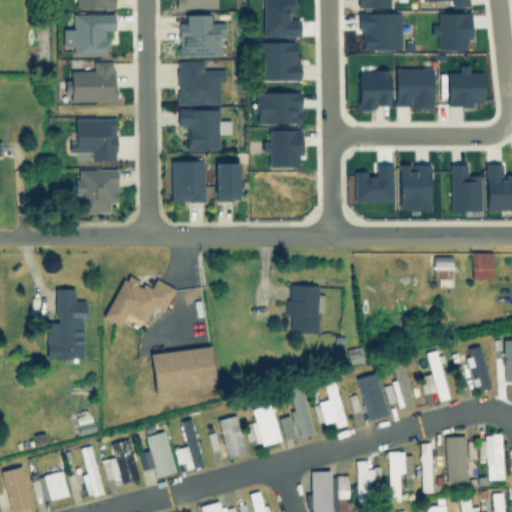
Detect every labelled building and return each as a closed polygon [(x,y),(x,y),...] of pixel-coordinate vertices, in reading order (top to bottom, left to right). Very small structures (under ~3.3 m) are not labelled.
[(112,8),(112,0),(74,0),(74,8),(112,8)] [(174,8),(174,0),(215,0),(215,7),(174,8)] [(297,36),(261,36),(261,0),(291,0),(291,10),(288,10),(288,19),(297,19),(297,36)] [(399,12),(399,49),(361,49),(361,29),(356,29),(356,12),(399,12)] [(436,49),(436,12),(469,12),(469,38),(465,38),(465,49),(436,49)] [(72,55),(71,46),(61,47),(61,29),(71,29),(71,14),(113,13),(113,30),(103,30),(104,55),(72,55)] [(218,55),(177,56),(177,23),(184,23),(184,14),(209,14),(209,22),(223,22),(223,33),(218,33),(218,55)] [(298,80),(256,81),(255,42),(294,41),(295,62),(298,62),(298,80)] [(176,61),(201,60),(202,69),(224,68),(224,81),(218,81),(218,103),(177,104),(176,61)] [(114,100),(69,101),(68,70),(92,70),(92,62),(113,61),(114,100)] [(393,68),(431,68),(431,109),(407,109),(407,105),(393,105),(393,68)] [(387,71),(387,105),(373,105),(373,110),(356,110),(356,71),(387,71)] [(446,105),(446,72),(481,72),(481,100),(471,100),(471,105),(446,105)] [(255,123),(255,92),(299,91),(299,122),(255,123)] [(218,108),(218,149),(185,150),(185,138),(186,138),(186,126),(176,126),(176,109),(218,108)] [(114,118),(114,160),(90,160),(89,152),(74,152),(73,118),(114,118)] [(267,166),(266,129),(299,129),(300,155),(296,155),(297,165),(267,166)] [(202,160),(203,202),(186,202),(186,201),(182,201),(182,203),(170,203),(170,161),(202,160)] [(238,162),(238,197),(231,197),(231,199),(214,200),(213,162),(238,162)] [(511,210),(484,210),(484,163),(500,163),(500,174),(511,174),(511,210)] [(391,201),(353,201),(353,171),(365,171),(365,174),(374,174),(374,164),(391,164),(391,201)] [(429,210),(397,210),(396,164),(428,164),(429,210)] [(448,164),(464,164),(464,175),(479,175),(479,210),(448,210),(448,164)] [(115,202),(108,202),(108,212),(78,212),(77,169),(115,168),(115,202)] [(296,205),(263,206),(263,182),(268,182),(267,173),(296,173),(296,205)] [(491,249),(491,276),(470,276),(469,250),(491,249)] [(452,254),(451,285),(437,285),(437,277),(432,277),(432,254),(452,254)] [(127,273),(137,278),(135,282),(140,285),(142,281),(149,286),(154,277),(173,287),(161,308),(152,303),(139,328),(120,318),(117,323),(101,314),(121,276),(124,278),(127,273)] [(324,292),(323,311),(315,310),(315,316),(317,316),(316,331),(289,330),(290,314),(284,313),(285,298),(287,298),(288,281),(317,283),(316,292),(324,292)] [(84,298),(84,319),(81,319),(81,355),(70,355),(71,361),(62,361),(62,356),(45,356),(44,320),(56,320),(56,314),(53,314),(53,286),(72,286),(72,298),(84,298)] [(343,335),(342,344),(333,343),(333,335),(343,335)] [(511,379),(503,380),(502,339),(511,338),(511,379)] [(213,383),(153,391),(148,351),(208,343),(213,383)] [(478,343),(489,384),(477,387),(474,376),(471,377),(467,364),(471,363),(466,346),(478,343)] [(363,360),(347,363),(344,347),(361,344),(363,360)] [(435,348),(437,354),(442,353),(444,360),(439,361),(447,396),(437,398),(435,389),(422,392),(418,374),(430,371),(425,350),(435,348)] [(400,356),(413,405),(403,407),(402,404),(397,405),(390,379),(395,378),(390,359),(400,356)] [(465,381),(458,383),(453,365),(460,363),(465,381)] [(386,412),(367,418),(354,376),(373,370),(386,412)] [(332,375),(345,422),(343,422),(344,424),(337,426),(336,424),(335,425),(333,418),(323,421),(322,419),(316,421),(311,404),(317,402),(317,400),(327,397),(322,378),(332,375)] [(394,400),(387,401),(382,384),(389,382),(394,400)] [(301,384),(312,432),(300,435),(297,425),(293,426),(289,409),(293,408),(288,387),(301,384)] [(358,409),(352,411),(347,394),(354,392),(358,409)] [(269,402),(269,404),(272,403),(273,408),(271,409),(279,438),(260,443),(259,439),(255,441),(249,421),(254,420),(251,407),(269,402)] [(244,451),(226,456),(225,453),(220,454),(217,442),(222,441),(215,418),(234,413),(244,451)] [(293,434),(283,437),(277,416),(288,413),(293,434)] [(189,417),(202,463),(191,466),(190,465),(184,467),(182,460),(176,462),(172,448),(185,444),(178,420),(189,417)] [(77,433),(74,424),(91,420),(93,429),(77,433)] [(253,438),(246,440),(242,422),(248,421),(253,438)] [(162,429),(173,470),(155,475),(152,465),(140,468),(136,451),(147,448),(143,434),(162,429)] [(45,441),(34,443),(32,433),(42,430),(45,441)] [(217,447),(210,449),(206,432),(213,430),(217,447)] [(499,431),(502,477),(487,478),(486,463),(485,463),(484,455),(478,456),(477,439),(484,438),(483,434),(491,433),(491,432),(499,431)] [(466,479),(445,480),(443,435),(464,434),(466,479)] [(475,457),(467,457),(466,439),(474,439),(475,457)] [(431,490),(421,490),(419,441),(429,440),(431,490)] [(127,442),(138,477),(120,482),(118,476),(111,478),(111,476),(105,478),(100,461),(106,459),(106,457),(113,455),(110,446),(127,442)] [(101,491),(91,494),(90,492),(82,494),(80,487),(84,486),(80,473),(85,472),(78,446),(88,443),(101,491)] [(396,449),(396,450),(402,450),(403,470),(397,470),(398,498),(388,498),(386,458),(383,458),(383,452),(386,452),(386,450),(396,449)] [(411,474),(403,474),(403,456),(410,456),(411,474)] [(365,458),(365,467),(372,467),(372,465),(379,465),(379,482),(371,483),(370,479),(365,479),(366,501),(356,501),(355,458),(365,458)] [(14,511),(9,511),(0,471),(20,466),(31,508),(14,511)] [(60,468),(66,493),(48,497),(41,498),(41,495),(34,497),(30,480),(31,479),(30,475),(36,474),(36,476),(42,474),(41,473),(60,468)] [(328,469),(328,475),(334,475),(334,474),(347,473),(348,494),(336,494),(336,508),(329,509),(329,511),(310,511),(310,508),(305,508),(305,492),(310,492),(309,469),(328,469)] [(77,486),(70,488),(66,473),(73,472),(77,486)] [(411,486),(403,486),(403,475),(411,475),(411,486)] [(257,489),(261,504),(265,503),(267,510),(269,510),(269,511),(252,511),(247,492),(257,489)] [(501,491),(502,511),(491,511),(491,491),(501,491)] [(468,493),(468,497),(471,497),(472,501),(469,501),(469,505),(477,504),(477,511),(459,511),(457,494),(468,493)] [(426,511),(426,504),(436,503),(436,496),(443,495),(444,511),(426,511)] [(217,499),(219,506),(224,505),(224,507),(232,505),(233,511),(200,511),(198,504),(217,499)]
